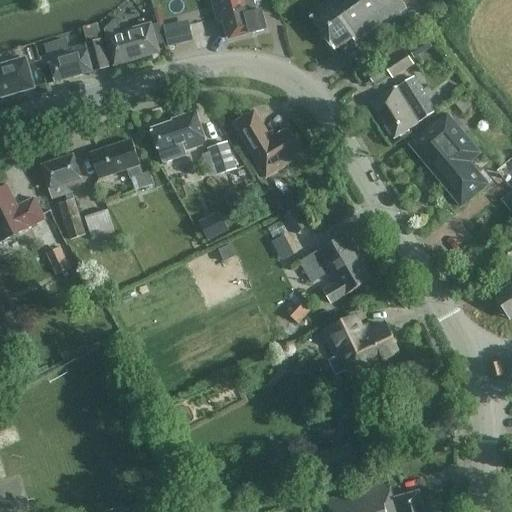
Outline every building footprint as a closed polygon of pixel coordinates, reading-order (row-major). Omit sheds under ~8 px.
[(212,0),(218,18),(223,17),(229,40),(250,34),(251,35),(267,30),(262,11),(258,13),(254,0),(212,0)] [(330,0),(309,15),(335,51),(352,38),(355,42),(382,23),(384,25),(385,24),(384,24),(406,9),(399,0),(330,0)] [(151,24),(121,33),(117,18),(104,30),(114,66),(159,53),(151,24)] [(164,26),(169,46),(195,40),(190,20),(164,26)] [(88,44),(70,49),(67,39),(44,44),(47,55),(55,83),(110,67),(101,40),(97,24),(83,28),(88,44)] [(413,44),(407,48),(415,60),(421,56),(413,44)] [(405,51),(384,64),(394,80),(415,66),(405,51)] [(0,98),(34,89),(26,59),(0,66),(0,98)] [(424,95),(413,78),(373,104),(395,139),(421,122),(420,122),(435,112),(424,95)] [(46,84),(40,86),(42,95),(49,93),(46,84)] [(456,104),(464,114),(477,103),(470,93),(456,104)] [(255,112),(234,124),(266,179),(294,162),(292,158),(300,154),(286,131),(276,136),(274,132),(268,135),(255,112)] [(206,144),(195,113),(173,121),(173,122),(152,130),(163,164),(187,156),(185,151),(206,144)] [(462,206),(488,185),(469,163),(479,154),(448,116),(438,124),(412,146),(462,206)] [(140,165),(132,141),(91,155),(99,179),(128,170),(140,165)] [(238,170),(230,142),(210,149),(218,176),(238,170)] [(42,166),(54,199),(85,189),(74,156),(42,166)] [(140,165),(128,170),(131,179),(143,175),(141,165),(140,165)] [(143,175),(131,179),(135,191),(153,185),(149,173),(143,175)] [(35,199),(18,207),(7,187),(0,190),(0,239),(2,243),(29,229),(28,228),(45,220),(35,199)] [(290,207),(285,197),(279,195),(270,201),(277,214),(290,207)] [(57,205),(68,241),(86,235),(75,200),(57,205)] [(309,225),(294,208),(283,218),(298,234),(309,225)] [(85,217),(93,241),(116,233),(108,210),(85,217)] [(210,232),(217,243),(237,232),(231,221),(210,232)] [(289,260),(304,252),(294,233),(279,241),(289,260)] [(361,259),(347,235),(319,251),(337,283),(323,291),(331,304),(345,296),(371,281),(359,260),(361,259)] [(511,241),(503,247),(511,261),(511,241)] [(236,258),(231,246),(219,251),(225,263),(236,258)] [(71,269),(61,247),(48,254),(58,275),(71,269)] [(326,275),(314,254),(300,262),(312,283),(326,275)] [(511,282),(510,284),(511,285),(495,295),(498,299),(497,303),(500,307),(504,309),(511,320),(511,319),(511,282)] [(299,324),(312,309),(302,300),(288,315),(299,324)] [(355,316),(323,331),(336,357),(339,356),(346,371),(343,373),(349,385),(370,375),(369,373),(381,368),(379,364),(400,354),(386,325),(364,335),(355,316)] [(506,378),(503,366),(490,369),(493,381),(506,378)] [(293,456),(286,441),(273,447),(280,462),(293,456)] [(358,470),(351,444),(305,457),(312,482),(358,470)] [(425,511),(420,492),(393,500),(389,483),(326,501),(329,511),(425,511)]
